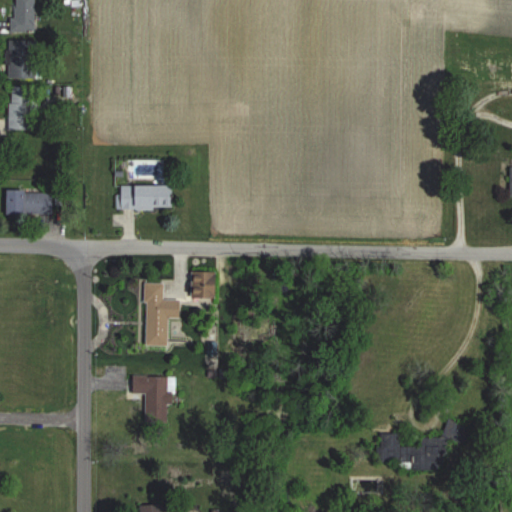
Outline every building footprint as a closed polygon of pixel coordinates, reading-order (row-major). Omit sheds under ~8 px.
[(38,32),(38,0),(15,0),(15,32),(38,32)] [(39,79),(37,39),(10,40),(11,80),(39,79)] [(11,129),(34,129),(34,85),(11,85),(11,129)] [(125,184),(125,209),(178,209),(178,184),(125,184)] [(9,212),(62,212),(62,189),(9,189),(9,212)] [(183,299),(166,299),(166,283),(148,283),(148,334),(171,334),(171,318),(183,318),(183,299)] [(133,393),(148,393),(148,417),(173,417),(173,375),(133,375),(133,393)] [(382,463),(420,462),(420,446),(403,446),(402,432),(381,433),(382,463)]
